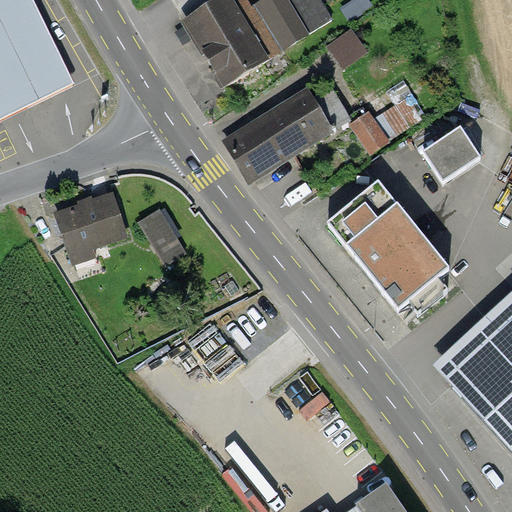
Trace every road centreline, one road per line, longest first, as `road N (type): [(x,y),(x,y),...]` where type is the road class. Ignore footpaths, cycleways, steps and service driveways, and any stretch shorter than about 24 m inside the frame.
road 1 (primary): [(170,119),(470,511)]
road 2 (unclassified): [(0,195),(170,119)]
road 3 (primary): [(98,0),(170,119)]
